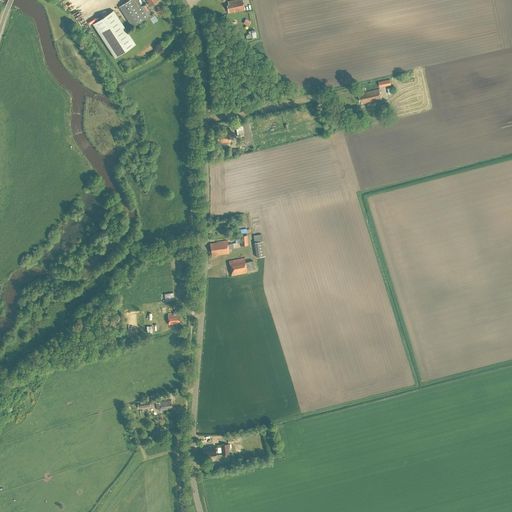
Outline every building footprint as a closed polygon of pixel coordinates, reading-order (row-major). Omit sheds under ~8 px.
[(136,0),(129,0),(119,7),(132,27),(148,17),(136,0)] [(228,5),(227,5),(228,13),(234,11),(234,13),(245,10),(243,0),(234,0),(228,1),(228,5)] [(114,11),(93,24),(115,58),(136,44),(114,11)] [(247,39),(255,37),(254,29),(247,31),(248,34),(246,34),(247,39)] [(364,92),(359,93),(360,100),(362,100),(362,103),(382,99),(380,88),(364,92)] [(241,126),(245,145),(253,143),(248,119),(235,122),(236,127),(241,126)] [(231,133),(219,132),(219,135),(217,135),(217,141),(222,142),(222,143),(224,143),(223,146),(230,147),(230,143),(231,133)] [(254,242),(256,257),(265,256),(262,241),(261,234),(253,235),(254,242)] [(216,242),(210,243),(212,256),(217,256),(216,255),(229,253),(229,249),(234,248),(233,244),(228,244),(227,240),(216,242)] [(255,260),(246,262),(245,257),(229,260),(232,275),(248,272),(247,269),(254,268),(254,266),(256,265),(255,260)] [(175,313),(173,313),(173,314),(168,315),(168,325),(178,324),(178,322),(180,321),(179,315),(176,315),(176,313),(177,313),(177,310),(175,310),(175,313)] [(171,400),(156,403),(157,409),(160,409),(160,410),(172,408),(171,400)] [(229,454),(228,444),(220,444),(221,455),(229,454)] [(215,446),(210,446),(210,447),(203,448),(203,455),(208,455),(208,456),(216,455),(215,446)]
